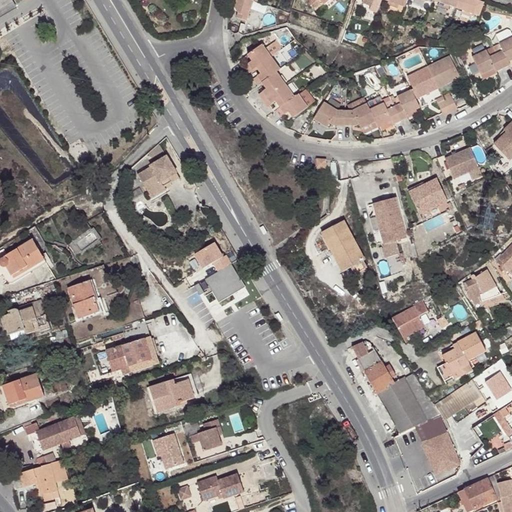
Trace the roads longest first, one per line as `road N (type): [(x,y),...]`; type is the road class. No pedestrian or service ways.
road 1 (residential): [(210,42),(251,117),(276,136),(319,148),(361,152),(450,133),(511,95)]
road 2 (residential): [(171,122),(115,176),(108,204),(209,339)]
road 3 (secondary): [(334,383),(240,224)]
road 4 (residential): [(334,383),(267,408),(304,511)]
road 5 (unknown): [(347,151),(341,205),(315,244),(340,292)]
road 6 (secondary): [(394,511),(334,383)]
road 7 (secondary): [(100,0),(171,122)]
road 8 (residential): [(397,511),(511,455)]
road 9 (secondary): [(240,224),(182,114)]
road 10 (secondary): [(171,122),(240,224)]
